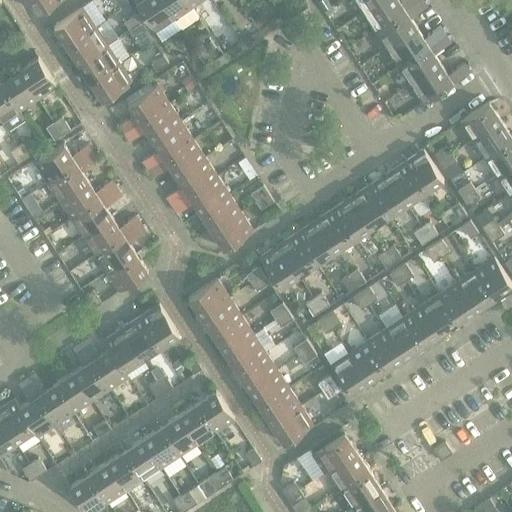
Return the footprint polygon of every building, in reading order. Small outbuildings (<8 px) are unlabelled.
[(30,0),(38,12),(56,0),(30,0)] [(175,18),(162,0),(138,0),(137,1),(156,30),(175,18)] [(162,0),(175,18),(181,28),(199,16),(193,6),(188,0),(162,0)] [(328,0),(319,0),(318,1),(324,10),(332,5),(328,0)] [(355,0),(363,11),(379,0),(355,0)] [(399,0),(379,0),(363,11),(375,29),(406,9),(409,6),(418,0),(401,0),(400,1),(399,0)] [(423,0),(418,0),(409,6),(415,14),(427,6),(423,0)] [(55,26),(67,44),(96,25),(83,7),(55,26)] [(406,9),(375,29),(387,47),(417,27),(406,9)] [(124,21),(129,29),(142,21),(137,13),(124,21)] [(263,13),(254,18),(260,26),(268,21),(263,13)] [(142,21),(129,29),(135,37),(147,29),(142,21)] [(96,25),(67,44),(79,62),(108,43),(96,25)] [(428,34),(433,42),(446,34),(440,26),(428,34)] [(417,27),(387,47),(399,65),(429,45),(417,27)] [(429,45),(399,65),(410,83),(441,63),(434,53),(451,42),(446,34),(433,42),(429,45)] [(108,43),(79,62),(91,81),(120,61),(108,43)] [(151,62),(156,70),(169,62),(164,54),(151,62)] [(39,56),(20,68),(39,97),(58,85),(39,56)] [(198,58),(191,63),(197,72),(204,67),(198,58)] [(120,61),(91,81),(103,99),(132,80),(120,61)] [(452,70),(457,79),(470,71),(464,62),(452,70)] [(441,63),(410,83),(423,102),(453,82),(441,63)] [(20,68),(2,80),(21,109),(39,97),(20,68)] [(192,74),(182,80),(188,90),(198,84),(196,80),(192,74)] [(2,80),(0,81),(0,116),(3,121),(4,120),(9,129),(25,118),(20,110),(21,109),(2,80)] [(129,102),(141,121),(170,102),(158,83),(129,102)] [(461,120),(473,139),(502,120),(490,101),(461,120)] [(170,102),(141,121),(153,139),(182,120),(170,102)] [(63,116),(55,121),(63,134),(71,128),(63,116)] [(119,124),(125,132),(137,124),(132,116),(119,124)] [(182,120),(153,139),(165,157),(194,138),(182,120)] [(511,135),(502,120),(473,139),(485,157),(511,139),(511,135)] [(63,134),(55,121),(46,126),(55,139),(63,134)] [(137,124),(125,132),(130,140),(142,132),(137,124)] [(194,138),(165,157),(177,175),(206,156),(194,138)] [(26,139),(18,145),(27,157),(35,152),(26,139)] [(511,139),(485,157),(497,175),(511,164),(511,139)] [(36,162),(48,181),(77,162),(65,143),(36,162)] [(76,151),(81,159),(94,151),(88,143),(76,151)] [(27,157),(18,145),(10,150),(19,163),(27,157)] [(434,153),(440,161),(452,153),(447,145),(434,153)] [(424,148),(405,161),(425,191),(444,179),(424,148)] [(94,151),(81,159),(77,162),(48,181),(60,199),(89,180),(82,170),(99,159),(94,151)] [(143,160),(148,168),(161,160),(156,152),(143,160)] [(452,153),(440,161),(445,169),(457,161),(452,153)] [(206,156),(177,175),(189,193),(217,174),(206,156)] [(161,160),(148,168),(154,176),(166,168),(161,160)] [(405,161),(387,172),(407,203),(425,191),(405,161)] [(511,164),(497,175),(509,193),(511,190),(511,164)] [(387,172),(369,184),(389,215),(407,203),(387,172)] [(217,174),(189,193),(200,211),(229,192),(217,174)] [(89,180),(60,199),(72,217),(117,187),(112,179),(95,190),(89,180)] [(458,189),(463,197),(476,189),(471,181),(458,189)] [(251,192),(256,200),(269,192),(264,184),(251,192)] [(369,184),(351,196),(371,227),(389,215),(369,184)] [(117,187),(72,217),(84,235),(113,216),(106,206),(123,195),(117,187)] [(167,196),(172,204),(185,196),(179,188),(167,196)] [(476,189),(463,197),(469,205),(481,197),(476,189)] [(229,192),(200,211),(212,229),(241,210),(229,192)] [(269,192),(256,200),(262,208),(274,200),(269,192)] [(185,196),(172,204),(177,212),(190,204),(185,196)] [(351,196),(333,208),(353,239),(371,227),(351,196)] [(467,214),(459,201),(451,207),(459,219),(467,214)] [(333,208),(315,220),(335,251),(353,239),(333,208)] [(241,210),(212,229),(225,248),(254,229),(241,210)] [(113,216),(84,235),(96,253),(125,234),(128,231),(141,223),(136,215),(119,226),(113,216)] [(482,225),(487,233),(500,225),(494,217),(482,225)] [(471,219),(462,224),(471,237),(479,231),(471,219)] [(315,220),(297,232),(317,263),(335,251),(315,220)] [(430,220),(422,225),(430,238),(438,233),(430,220)] [(141,223),(128,231),(134,239),(146,231),(141,223)] [(430,238),(422,225),(414,231),(422,243),(430,238)] [(500,225),(487,233),(492,241),(505,233),(500,225)] [(297,232),(279,243),(299,274),(317,263),(297,232)] [(125,234),(96,253),(108,271),(136,252),(125,234)] [(442,238),(434,243),(442,256),(450,250),(442,238)] [(299,274),(279,243),(260,256),(280,287),(299,274)] [(442,256),(434,243),(426,248),(434,261),(442,256)] [(394,244),(386,249),(394,262),(402,256),(394,244)] [(394,262),(386,249),(378,254),(386,267),(394,262)] [(136,252),(108,271),(120,290),(149,271),(136,252)] [(511,282),(495,256),(476,268),(495,297),(511,285),(511,282)] [(406,262),(398,267),(406,279),(414,274),(406,262)] [(247,274),(252,282),(265,274),(259,266),(247,274)] [(406,279),(398,267),(390,272),(398,285),(406,279)] [(358,268),(350,273),(358,285),(366,280),(358,268)] [(476,268),(458,280),(477,309),(495,297),(476,268)] [(358,285),(350,273),(342,278),(350,291),(358,285)] [(265,274),(252,282),(257,290),(270,282),(265,274)] [(189,296),(201,315),(230,296),(218,277),(189,296)] [(458,280),(440,292),(459,321),(477,309),(458,280)] [(370,285),(362,291),(370,303),(378,298),(370,285)] [(85,294),(94,307),(102,301),(94,289),(85,294)] [(322,291),(314,297),(322,309),(330,304),(322,291)] [(370,303),(362,291),(354,296),(362,308),(370,303)] [(440,292),(422,304),(441,333),(459,321),(440,292)] [(230,296),(201,315),(213,333),(242,314),(230,296)] [(322,309),(314,297),(306,302),(314,314),(322,309)] [(270,310),(276,318),(288,310),(283,302),(270,310)] [(160,303),(141,315),(161,346),(180,334),(160,303)] [(422,304),(404,316),(423,345),(441,333),(422,304)] [(334,309),(326,314),(334,327),(342,322),(334,309)] [(288,310),(276,318),(281,326),(294,318),(288,310)] [(242,314),(213,333),(225,351),(254,332),(242,314)] [(334,327),(326,314),(318,320),(326,332),(334,327)] [(141,315),(123,327),(143,358),(161,346),(141,315)] [(404,316),(386,327),(405,356),(423,345),(404,316)] [(104,339),(109,347),(110,347),(125,370),(126,369),(143,358),(123,327),(104,339)] [(386,327),(368,339),(387,368),(405,356),(386,327)] [(254,332),(225,351),(237,369),(266,350),(254,332)] [(89,337),(81,342),(89,354),(97,349),(89,337)] [(294,346),(299,354),(312,346),(307,338),(294,346)] [(368,339),(350,351),(369,380),(387,368),(368,339)] [(89,354),(81,342),(73,347),(81,360),(89,354)] [(312,346),(299,354),(305,362),(317,354),(312,346)] [(109,347),(92,358),(111,387),(130,375),(126,369),(125,370),(110,347),(109,347)] [(266,350),(237,369),(249,387),(278,368),(266,350)] [(369,380),(350,351),(331,364),(350,392),(369,380)] [(202,367),(194,355),(186,360),(194,373),(202,367)] [(92,358),(74,370),(93,399),(111,387),(92,358)] [(179,360),(173,364),(178,372),(185,368),(179,360)] [(278,368),(249,387),(261,405),(289,386),(278,368)] [(74,370),(56,382),(75,411),(93,399),(74,370)] [(35,372),(27,377),(35,390),(43,385),(35,372)] [(165,374),(157,379),(165,392),(173,386),(165,374)] [(318,382),(323,390),(336,382),(330,374),(318,382)] [(35,390),(27,377),(19,383),(27,395),(35,390)] [(165,392),(157,379),(149,384),(157,397),(165,392)] [(56,382),(38,394),(57,423),(75,411),(56,382)] [(336,382),(323,390),(328,398),(341,390),(336,382)] [(289,386),(261,405),(272,423),(301,404),(289,386)] [(217,389),(198,401),(217,430),(235,418),(217,389)] [(38,394),(21,405),(20,406),(35,429),(34,430),(38,435),(57,423),(38,394)] [(16,397),(0,407),(0,415),(17,441),(34,430),(35,429),(20,406),(21,405),(16,397)] [(198,401),(180,413),(199,442),(217,430),(198,401)] [(301,404),(272,423),(285,442),(314,423),(301,404)] [(180,413),(162,425),(180,454),(199,442),(180,413)] [(0,451),(17,441),(0,415),(0,451)] [(111,427),(106,419),(93,427),(98,435),(111,427)] [(162,425),(144,437),(162,466),(180,454),(162,425)] [(325,471),(328,469),(357,450),(345,431),(313,453),(325,471)] [(144,437),(126,449),(144,478),(162,466),(144,437)] [(446,440),(434,449),(441,459),(453,451),(446,440)] [(262,459),(254,447),(246,452),(254,465),(262,459)] [(126,449),(107,461),(126,490),(144,478),(126,449)] [(357,450),(328,469),(340,487),(369,468),(357,450)] [(39,457),(31,462),(39,474),(47,469),(39,457)] [(107,461),(89,473),(108,501),(126,490),(107,461)] [(39,474),(31,462),(23,467),(31,480),(39,474)] [(225,466),(217,471),(226,483),(234,478),(225,466)] [(369,468),(340,487),(352,505),(381,486),(369,468)] [(226,483),(217,471),(209,476),(218,489),(226,483)] [(92,511),(108,501),(89,473),(71,485),(88,511),(92,511)] [(282,488),(287,496),(300,488),(294,480),(282,488)] [(381,486),(352,505),(356,511),(381,511),(393,504),(381,486)] [(300,488),(287,496),(292,504),(305,496),(300,488)] [(189,489),(181,495),(190,507),(198,502),(189,489)] [(182,511),(190,507),(181,495),(173,500),(181,511),(182,511)] [(490,497),(482,503),(487,511),(494,511),(498,510),(490,497)] [(487,511),(482,503),(474,508),(476,511),(487,511)]
